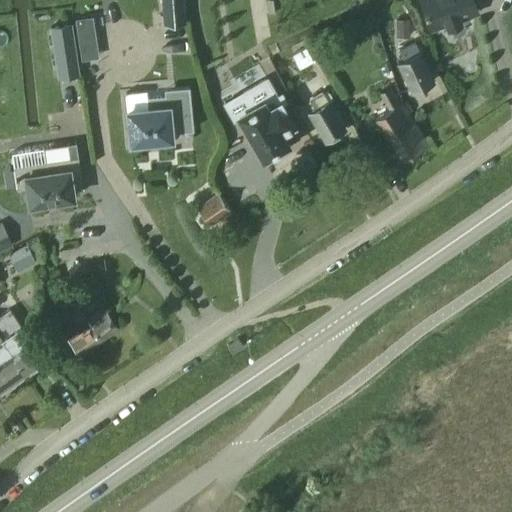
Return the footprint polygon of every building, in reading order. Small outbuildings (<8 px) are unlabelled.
[(163,0),(165,22),(186,21),(184,0),(163,0)] [(473,0),(420,0),(431,29),(446,24),(447,27),(462,22),(461,18),(478,12),(473,0)] [(99,57),(93,16),(75,19),(82,60),(99,57)] [(409,34),(409,19),(397,20),(397,34),(409,34)] [(71,22),(51,26),(59,78),(79,75),(71,22)] [(418,52),(413,42),(399,49),(404,59),(398,62),(412,91),(434,80),(420,51),(418,52)] [(313,60),(306,47),(293,54),(300,67),(313,60)] [(271,159),(285,151),(283,146),(288,143),(282,133),(294,126),(275,94),(276,94),(267,78),(241,93),(250,108),(239,115),(247,129),(245,130),(251,141),(253,140),(263,157),(268,154),(271,159)] [(400,104),(391,86),(380,92),(388,106),(387,107),(389,110),(376,117),(404,161),(428,145),(401,104),(400,104)] [(329,102),(323,91),(308,100),(315,110),(309,114),(325,141),(346,128),(330,101),(329,102)] [(193,129),(190,93),(148,97),(149,107),(128,109),(131,141),(147,140),(156,139),(172,137),(171,131),(193,129)] [(27,187),(30,204),(74,197),(73,185),(82,183),(78,156),(14,166),(18,188),(27,187)] [(230,210),(218,192),(198,206),(211,223),(230,210)] [(0,250),(12,245),(7,232),(0,235),(0,250)] [(28,246),(13,253),(20,268),(35,261),(28,246)] [(0,315),(0,334),(27,374),(42,364),(27,342),(32,339),(11,307),(0,315)] [(119,330),(104,308),(67,334),(82,356),(119,330)] [(0,392),(27,374),(0,334),(0,392)] [(244,346),(238,337),(227,344),(233,353),(244,346)] [(277,511),(279,506),(264,497),(253,504),(249,502),(246,505),(243,509),(238,511),(277,511)]
